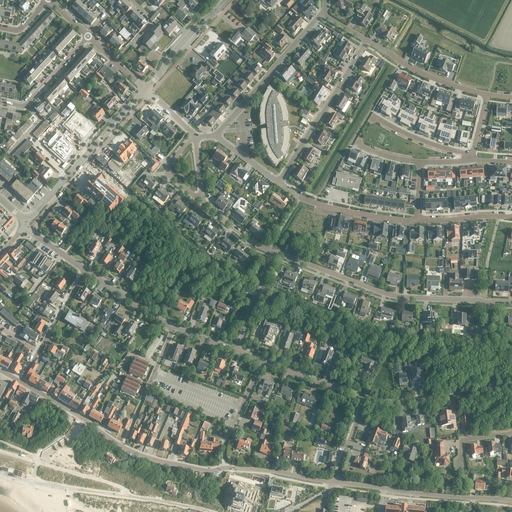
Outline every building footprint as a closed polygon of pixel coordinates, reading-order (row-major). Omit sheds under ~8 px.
[(21,0),(19,2),(21,4),(19,7),(24,11),(29,7),(26,4),(29,0),(28,0),(21,0)] [(72,7),(77,12),(82,6),(78,2),(79,1),(78,0),(75,0),(73,2),(75,5),(72,7)] [(118,12),(121,9),(127,3),(123,0),(116,0),(115,2),(117,4),(117,5),(119,7),(116,11),(118,12)] [(176,0),(179,2),(184,7),(187,4),(193,9),(198,3),(194,0),(187,0),(186,2),(183,0),(181,0),(180,0),(176,0)] [(314,4),(309,0),(305,0),(301,5),(305,8),(301,12),(308,18),(314,11),(310,8),(314,4)] [(336,0),(334,4),(341,9),(344,5),(353,10),(356,5),(346,0),(336,0)] [(13,15),(16,2),(13,1),(12,7),(5,6),(5,10),(3,18),(9,19),(10,14),(13,15)] [(183,20),(188,14),(182,9),(184,7),(179,2),(177,4),(180,8),(175,13),(183,20)] [(363,11),(367,6),(361,2),(358,8),(363,11)] [(127,3),(121,9),(126,14),(124,15),(126,17),(132,11),(130,9),(131,8),(127,3)] [(81,16),(87,10),(82,6),(77,12),(81,16)] [(81,16),(86,20),(92,15),(87,10),(81,16)] [(49,11),(44,17),(50,22),(55,17),(49,11)] [(130,18),(135,22),(140,16),(135,12),(134,13),(132,11),(126,17),(129,19),(130,18)] [(359,23),(366,27),(372,16),(365,12),(364,14),(359,11),(355,17),(361,20),(359,23)] [(92,15),(86,20),(91,25),(96,19),(92,15)] [(135,22),(132,24),(137,29),(138,28),(140,30),(147,22),(140,16),(135,22)] [(44,17),(39,23),(44,28),(50,22),(44,17)] [(166,25),(173,31),(177,26),(174,24),(176,21),(171,17),(169,19),(170,20),(166,25)] [(303,22),(297,17),(288,27),(294,32),(295,32),(299,27),(303,22)] [(116,30),(119,26),(114,22),(110,25),(116,30)] [(39,23),(33,28),(39,34),(44,28),(39,23)] [(173,31),(166,25),(164,23),(162,25),(164,27),(162,29),(164,32),(168,36),(173,31)] [(388,28),(379,23),(375,30),(382,34),(384,35),(383,37),(385,38),(384,38),(385,39),(387,40),(388,40),(388,39),(390,40),(395,31),(388,28)] [(150,50),(150,49),(152,50),(154,50),(157,47),(157,45),(155,43),(164,32),(162,29),(161,29),(157,25),(141,42),(150,50)] [(278,25),(275,29),(280,34),(284,30),(278,25)] [(106,27),(100,33),(105,38),(112,30),(110,28),(109,29),(106,27)] [(33,28),(28,34),(34,39),(39,34),(33,28)] [(119,33),(122,37),(127,31),(124,28),(119,33)] [(248,28),(245,32),(252,39),(256,35),(248,28)] [(65,35),(71,40),(75,36),(69,30),(65,35)] [(131,35),(127,31),(122,37),(126,40),(131,35)] [(316,34),(314,36),(322,43),(325,40),(326,42),(330,37),(325,33),(323,35),(318,31),(316,34)] [(248,43),(252,39),(245,32),(241,36),(248,43)] [(235,33),(228,40),(234,45),(238,48),(244,41),(240,38),(235,33)] [(23,40),(28,45),(34,39),(28,34),(23,40)] [(61,39),(67,45),(71,40),(65,35),(61,39)] [(114,36),(109,42),(113,46),(121,38),(122,37),(120,35),(116,38),(114,36)] [(275,42),(281,48),(288,40),(281,35),(275,42)] [(417,35),(413,42),(419,45),(423,38),(417,35)] [(322,43),(314,36),(313,38),(312,37),(310,40),(315,44),(313,47),(318,51),(322,47),(320,45),(322,43)] [(121,38),(113,46),(118,50),(123,45),(121,42),(123,40),(121,38)] [(67,45),(61,39),(56,44),(62,50),(67,45)] [(23,40),(19,44),(18,52),(21,53),(28,45),(23,40)] [(3,49),(10,50),(12,43),(4,41),(3,49)] [(339,51),(335,56),(344,61),(348,55),(351,50),(350,50),(352,47),(345,42),(339,51)] [(12,43),(10,50),(18,52),(19,44),(12,43)] [(213,51),(209,55),(213,58),(213,57),(216,60),(219,58),(220,59),(224,55),(222,54),(227,48),(221,43),(219,45),(218,45),(215,48),(214,48),(212,50),(213,51)] [(62,50),(56,44),(52,49),(58,54),(62,50)] [(269,52),(272,49),(266,44),(263,47),(266,49),(261,55),(269,62),(274,56),(269,52)] [(137,51),(142,55),(146,50),(141,46),(137,51)] [(430,53),(416,46),(411,57),(424,63),(430,53)] [(85,54),(91,59),(95,54),(90,49),(85,54)] [(311,54),(306,49),(300,56),(298,54),(294,58),(296,60),(296,61),(301,65),(311,54)] [(45,56),(51,62),(55,57),(49,52),(45,56)] [(240,59),(233,53),(230,56),(237,62),(240,59)] [(81,58),(87,64),(91,59),(85,54),(81,58)] [(51,62),(45,56),(41,61),(47,67),(51,62)] [(144,62),(146,60),(141,56),(138,59),(140,61),(135,66),(142,72),(148,67),(144,64),(145,63),(144,62)] [(376,60),(370,56),(368,59),(365,58),(360,67),(364,69),(368,71),(367,71),(368,72),(368,71),(369,72),(371,68),(370,68),(373,63),(374,64),(376,60)] [(87,64),(81,58),(77,63),(88,73),(90,71),(84,66),(87,64)] [(327,62),(321,58),(318,62),(324,66),(327,62)] [(251,66),(247,72),(254,78),(257,75),(261,70),(250,60),(247,63),(251,66)] [(443,60),(439,70),(446,72),(447,69),(452,71),(454,65),(449,63),(450,62),(443,60)] [(47,67),(41,61),(36,66),(42,71),(47,67)] [(196,69),(190,75),(195,79),(193,81),(198,86),(201,82),(198,79),(200,77),(201,77),(202,76),(202,74),(205,71),(207,69),(209,71),(212,68),(206,62),(203,66),(204,67),(202,69),(198,65),(195,69),(196,69)] [(88,73),(77,63),(72,67),(78,73),(81,70),(86,75),(88,73)] [(288,65),(279,75),(286,82),(291,77),(292,78),(297,73),(288,65)] [(42,71),(36,66),(32,70),(38,76),(42,71)] [(336,76),(338,72),(327,66),(323,72),(325,74),(323,76),(322,76),(321,78),(322,79),(321,79),(328,84),(332,78),(334,79),(334,78),(335,78),(336,77),(336,76)] [(78,73),(72,67),(68,72),(74,77),(78,73)] [(110,70),(107,67),(102,73),(104,76),(110,70)] [(244,74),(240,80),(247,86),(250,83),(254,78),(247,72),(243,68),(240,71),(244,74)] [(28,75),(34,80),(38,76),(32,70),(28,75)] [(112,72),(110,70),(104,76),(106,79),(112,72)] [(216,71),(213,74),(216,76),(214,78),(219,82),(223,77),(216,71)] [(74,77),(68,72),(64,77),(70,82),(74,77)] [(115,74),(112,72),(106,79),(108,82),(115,74)] [(100,82),(104,78),(98,73),(95,77),(100,82)] [(116,74),(115,76),(118,80),(117,81),(121,84),(124,81),(120,78),(116,74)] [(397,82),(407,87),(411,80),(405,77),(405,76),(401,74),(397,82)] [(34,80),(28,75),(23,80),(29,85),(34,80)] [(247,86),(240,80),(236,76),(233,79),(237,83),(233,88),(240,94),(243,91),(247,86)] [(361,87),(365,81),(356,76),(353,81),(351,80),(347,87),(356,92),(360,86),(361,87)] [(56,84),(62,90),(67,85),(61,80),(56,84)] [(115,84),(113,86),(116,89),(123,94),(127,90),(121,84),(117,81),(115,84)] [(392,81),(388,88),(393,90),(397,83),(392,81)] [(0,87),(0,91),(7,92),(8,85),(1,83),(0,87)] [(432,92),(425,89),(426,86),(419,83),(415,92),(422,95),(422,96),(429,99),(432,92)] [(48,94),(54,99),(62,90),(56,84),(48,94)] [(230,91),(225,96),(233,102),(235,99),(236,99),(240,94),(233,88),(229,84),(228,85),(227,86),(226,87),(230,91)] [(310,101),(318,105),(325,94),(324,94),(326,90),(327,91),(327,90),(316,84),(312,92),(309,97),(312,98),(310,101)] [(8,85),(7,92),(14,94),(16,86),(8,85)] [(275,92),(269,87),(266,90),(267,90),(262,99),(262,100),(259,109),(260,109),(259,119),(260,125),(266,125),(267,127),(267,130),(260,130),(261,136),(260,137),(263,146),(262,146),(267,155),(266,156),(272,164),(275,167),(281,160),(280,159),(283,157),(285,158),(287,154),(286,154),(289,144),(290,134),(289,134),(289,128),(287,128),(287,126),(286,123),(288,123),(288,117),(289,117),(286,107),(287,107),(282,98),(283,98),(280,94),(278,96),(275,94),(275,92)] [(79,93),(85,99),(89,95),(87,94),(88,93),(83,89),(79,93)] [(442,103),(445,94),(445,93),(439,91),(438,94),(435,93),(430,106),(434,107),(436,101),(442,103)] [(218,104),(225,110),(228,107),(229,107),(233,102),(225,96),(222,92),(219,95),(223,99),(218,104)] [(339,100),(335,106),(342,110),(348,101),(350,102),(352,97),(345,93),(344,96),(343,98),(341,97),(340,97),(338,100),(339,100)] [(451,96),(445,93),(445,94),(442,103),(448,105),(446,111),(450,112),(454,100),(450,98),(451,96)] [(54,99),(48,94),(43,98),(49,104),(54,99)] [(101,103),(104,105),(109,110),(114,105),(113,104),(116,101),(109,94),(101,103)] [(199,100),(202,104),(208,98),(204,94),(199,100)] [(381,111),(385,114),(393,101),(388,99),(387,101),(383,99),(378,106),(383,109),(381,111)] [(466,111),(468,100),(465,99),(465,100),(461,99),(461,102),(457,101),(454,111),(459,112),(459,109),(466,111)] [(192,114),(198,109),(194,105),(188,100),(180,108),(186,114),(189,111),(192,114)] [(216,107),(211,112),(219,119),(219,118),(221,115),(222,115),(226,110),(225,110),(218,104),(214,100),(212,103),(216,107)] [(468,100),(466,111),(472,113),(472,115),(476,116),(478,106),(474,105),(475,102),(471,101),(471,100),(468,100)] [(397,104),(393,101),(385,114),(390,117),(391,114),(395,116),(399,109),(396,107),(397,104)] [(47,111),(50,107),(45,103),(42,106),(39,103),(34,108),(40,113),(44,108),(47,111)] [(93,110),(89,114),(98,122),(101,119),(100,118),(104,114),(95,106),(92,109),(93,110)] [(507,112),(511,111),(511,107),(497,106),(497,113),(502,113),(502,116),(506,117),(507,112)] [(404,124),(411,111),(406,109),(405,111),(401,110),(397,117),(401,119),(400,122),(404,124)] [(156,126),(163,118),(154,110),(152,112),(152,113),(148,117),(154,123),(150,128),(152,130),(150,132),(154,137),(156,134),(154,132),(158,128),(156,126)] [(415,113),(411,111),(404,124),(409,127),(410,124),(414,126),(418,118),(414,116),(415,113)] [(219,119),(211,112),(204,120),(203,119),(201,122),(206,126),(208,124),(207,124),(208,123),(212,127),(216,122),(215,122),(218,118),(218,119),(219,119)] [(64,125),(70,130),(72,128),(74,130),(80,136),(79,137),(81,139),(82,138),(83,139),(93,128),(91,127),(92,126),(90,123),(89,124),(81,118),(76,113),(64,125)] [(327,119),(325,123),(332,128),(338,117),(342,120),(344,117),(338,113),(336,116),(332,113),(328,120),(327,119)] [(5,125),(8,126),(7,131),(11,131),(12,124),(14,125),(15,121),(20,122),(21,115),(13,114),(12,119),(6,118),(5,125)] [(419,131),(424,133),(429,119),(424,117),(423,120),(419,118),(416,127),(420,128),(419,131)] [(194,118),(192,121),(199,127),(201,124),(194,118)] [(434,121),(429,119),(424,133),(429,135),(430,132),(434,133),(437,125),(433,124),(434,121)] [(446,125),(444,124),(443,127),(439,126),(436,134),(440,135),(439,138),(444,140),(450,121),(447,120),(446,125)] [(27,121),(23,126),(27,130),(31,126),(27,121)] [(450,121),(444,140),(449,141),(450,138),(454,139),(457,131),(456,131),(457,128),(451,126),(453,122),(450,121)] [(170,138),(177,131),(168,123),(162,130),(170,138)] [(140,140),(148,131),(141,124),(133,133),(140,140)] [(327,135),(330,137),(332,134),(325,130),(324,133),(321,131),(314,141),(321,145),(327,135)] [(457,140),(460,141),(459,144),(467,145),(470,134),(458,131),(457,140)] [(63,138),(57,133),(46,145),(52,150),(63,160),(64,160),(64,161),(67,158),(66,157),(73,150),(72,148),(70,145),(69,146),(68,145),(67,145),(64,141),(62,139),(63,138)] [(33,143),(37,139),(37,138),(33,134),(29,138),(33,143)] [(499,141),(487,139),(486,145),(490,145),(489,149),(495,149),(495,146),(498,147),(499,141)] [(136,150),(127,142),(123,146),(122,145),(118,149),(119,150),(115,155),(124,163),(128,158),(129,159),(133,155),(132,154),(136,150)] [(22,155),(27,151),(22,146),(17,150),(22,155)] [(155,155),(159,150),(155,146),(151,151),(155,155)] [(310,162),(312,160),(315,155),(318,157),(321,152),(314,148),(312,150),(310,148),(303,158),(310,162)] [(224,162),(225,160),(227,157),(222,153),(222,152),(218,150),(212,157),(221,164),(219,167),(224,170),(228,165),(224,162)] [(347,161),(363,168),(366,161),(358,157),(359,154),(352,150),(347,161)] [(41,163),(45,159),(38,152),(34,156),(36,159),(36,160),(37,161),(37,160),(41,163)] [(151,164),(147,169),(150,172),(152,172),(159,164),(155,160),(154,160),(151,158),(148,161),(151,164)] [(0,174),(8,182),(16,174),(13,171),(15,169),(4,159),(2,161),(0,162),(0,174)] [(370,171),(374,172),(374,173),(380,175),(383,165),(379,165),(380,162),(373,160),(370,171)] [(243,169),(236,163),(230,172),(237,177),(237,176),(242,180),(247,173),(242,170),(243,169)] [(384,165),(383,171),(386,172),(385,176),(392,177),(391,180),(394,180),(396,174),(393,173),(395,166),(388,164),(387,166),(384,165)] [(299,165),(296,171),(305,176),(308,171),(299,165)] [(53,173),(46,168),(44,166),(42,169),(44,170),(40,176),(46,181),(53,173)] [(401,167),(400,177),(405,178),(404,181),(411,181),(412,172),(409,172),(409,167),(401,167)] [(496,177),(499,178),(500,167),(498,167),(493,167),(493,173),(490,173),(490,180),(495,181),(496,177)] [(502,168),(500,167),(499,178),(503,178),(503,181),(508,182),(509,178),(506,178),(506,168),(502,168)] [(39,175),(35,171),(34,170),(31,173),(36,178),(39,175)] [(302,181),(305,176),(296,171),(293,176),(302,181)] [(332,185),(336,186),(352,190),(353,188),(358,190),(360,184),(362,179),(337,173),(335,178),(334,178),(332,185)] [(99,176),(92,183),(91,183),(86,189),(107,208),(113,214),(119,206),(120,207),(126,201),(104,182),(105,181),(99,176)] [(151,190),(157,183),(149,177),(145,181),(143,179),(139,184),(143,188),(145,185),(151,190)] [(268,187),(254,177),(249,183),(251,185),(249,188),(255,193),(258,190),(263,193),(268,187)] [(35,179),(32,182),(39,189),(42,186),(35,179)] [(10,188),(14,192),(21,185),(17,181),(10,188)] [(219,181),(216,185),(221,190),(225,185),(219,181)] [(396,182),(392,181),(391,187),(387,187),(387,190),(395,191),(396,182)] [(39,189),(32,182),(29,185),(37,192),(39,189)] [(21,185),(14,192),(19,195),(25,188),(21,185)] [(29,185),(26,188),(30,192),(34,195),(37,192),(29,185)] [(164,202),(169,196),(163,191),(164,189),(161,187),(155,195),(164,202)] [(19,195),(23,199),(30,192),(26,188),(26,189),(25,188),(19,195)] [(30,192),(23,199),(27,203),(34,195),(30,192)] [(488,206),(494,206),(494,193),(491,193),(491,196),(489,196),(489,197),(482,196),(482,203),(488,203),(488,206)] [(494,193),(494,206),(501,207),(502,193),(501,197),(498,197),(498,193),(494,193)] [(507,194),(502,193),(501,207),(506,207),(507,205),(511,205),(511,200),(511,196),(507,197),(507,194)] [(274,194),(269,201),(282,210),(287,204),(287,203),(288,202),(283,198),(282,200),(274,194)] [(87,207),(90,204),(85,200),(84,200),(78,195),(73,200),(79,206),(82,202),(87,207)] [(371,205),(372,196),(365,195),(364,204),(371,205)] [(228,209),(233,203),(228,199),(227,201),(220,196),(215,203),(223,210),(226,207),(228,209)] [(475,197),(470,198),(471,208),(476,207),(476,204),(478,204),(478,198),(475,198),(475,197)] [(248,203),(245,200),(242,198),(238,203),(241,205),(244,207),(248,203)] [(399,200),(397,209),(404,210),(405,201),(399,200)] [(181,215),(186,209),(181,205),(182,204),(179,201),(176,204),(173,202),(169,208),(173,212),(175,210),(181,215)] [(431,201),(422,201),(423,208),(426,208),(426,211),(431,210),(431,201)] [(81,219),(84,216),(79,212),(76,214),(73,212),(72,213),(66,208),(62,213),(67,218),(71,215),(76,220),(79,217),(81,219)] [(5,232),(14,223),(0,209),(0,227),(4,231),(5,232)] [(243,221),(246,217),(237,209),(231,216),(241,224),(243,222),(243,221)] [(197,227),(202,221),(197,217),(198,216),(194,214),(192,217),(189,215),(184,220),(189,224),(191,222),(197,227)] [(342,230),(342,228),(348,229),(349,222),(344,221),(344,218),(336,217),(335,220),(332,220),(331,221),(329,232),(336,233),(337,229),(342,230)] [(66,235),(70,229),(67,226),(66,228),(60,225),(61,224),(55,220),(50,227),(56,230),(55,231),(61,235),(63,233),(66,235)] [(258,238),(263,232),(254,225),(255,223),(253,221),(249,226),(251,228),(249,230),(255,235),(255,236),(258,238)] [(366,223),(359,222),(359,221),(356,221),(354,230),(354,231),(360,233),(360,231),(365,232),(364,232),(369,233),(370,226),(366,226),(366,223)] [(384,225),(381,224),(381,225),(380,225),(380,229),(378,229),(379,229),(375,228),(374,234),(379,235),(379,236),(386,237),(386,236),(387,236),(387,233),(388,226),(384,225)] [(478,231),(477,225),(469,226),(469,229),(468,229),(464,229),(464,237),(470,236),(470,237),(478,236),(478,235),(479,235),(479,231),(478,231)] [(212,240),(217,234),(212,230),(213,229),(210,226),(208,229),(205,227),(200,233),(204,236),(206,234),(212,240)] [(393,230),(392,239),(396,239),(396,238),(403,239),(404,228),(397,227),(396,230),(393,230)] [(451,231),(447,231),(448,237),(451,237),(451,240),(459,239),(458,227),(450,228),(451,231)] [(433,241),(441,240),(441,228),(433,229),(433,232),(433,240),(433,241)] [(410,232),(410,240),(415,240),(423,241),(423,229),(416,229),(415,232),(410,232)] [(228,252),(233,246),(228,242),(229,241),(226,239),(223,241),(221,239),(215,246),(220,249),(221,247),(228,252)] [(91,244),(90,243),(87,248),(90,250),(89,252),(91,254),(91,255),(93,256),(93,255),(94,256),(99,249),(98,249),(101,245),(94,240),(91,244)] [(15,257),(17,255),(20,252),(15,247),(13,250),(11,249),(7,254),(15,261),(17,259),(15,257)] [(109,253),(112,249),(110,248),(101,261),(106,265),(113,255),(109,253)] [(244,263),(248,257),(245,255),(245,254),(240,250),(234,258),(237,260),(238,258),(244,263)] [(328,254),(326,259),(329,261),(328,263),(332,264),(332,265),(332,264),(337,266),(338,262),(342,264),(347,251),(344,250),(343,252),(338,251),(336,257),(328,254)] [(52,263),(36,252),(29,262),(45,273),(52,263)] [(113,269),(119,273),(123,267),(121,265),(123,260),(124,261),(127,256),(122,252),(118,258),(120,260),(113,269)] [(7,265),(13,271),(15,273),(19,269),(16,266),(14,268),(7,261),(9,258),(4,254),(0,258),(0,259),(4,263),(7,265)] [(360,255),(358,261),(350,258),(349,262),(350,262),(347,269),(356,272),(358,266),(362,267),(365,257),(360,255)] [(369,255),(366,264),(371,266),(375,257),(369,255)] [(16,266),(19,269),(22,266),(25,261),(22,259),(16,266)] [(145,274),(150,266),(146,263),(141,271),(145,274)] [(378,280),(381,271),(370,267),(367,276),(378,280)] [(137,277),(139,275),(137,273),(132,269),(126,277),(132,281),(136,276),(137,277)] [(0,274),(6,280),(8,277),(0,270),(0,274)] [(476,270),(464,270),(464,280),(476,280),(476,270)] [(286,273),(285,277),(281,275),(278,282),(282,284),(284,281),(290,284),(289,287),(293,288),(298,275),(294,274),(293,275),(286,273)] [(400,281),(402,274),(399,274),(399,276),(389,274),(387,282),(393,283),(393,285),(396,286),(397,281),(400,281)] [(462,290),(462,280),(458,280),(458,275),(452,274),(452,279),(450,279),(449,289),(462,290)] [(418,285),(419,276),(407,275),(407,282),(407,287),(410,287),(410,285),(418,285)] [(16,276),(13,281),(20,287),(24,282),(16,276)] [(438,286),(438,277),(427,276),(426,288),(430,288),(430,286),(438,286)] [(493,282),(493,287),(496,287),(496,290),(500,290),(500,292),(508,292),(508,286),(511,286),(511,277),(508,277),(508,282),(496,282),(493,282)] [(60,290),(65,283),(59,278),(54,285),(60,290)] [(312,292),(316,282),(313,281),(312,282),(305,280),(302,288),(312,292)] [(319,291),(315,299),(323,302),(325,297),(332,300),(334,300),(336,297),(333,295),(335,290),(329,288),(330,287),(325,285),(322,292),(319,291)] [(91,292),(82,288),(77,298),(83,302),(87,295),(89,296),(91,292)] [(53,304),(58,296),(51,291),(49,294),(50,294),(46,299),(53,304)] [(37,301),(40,297),(34,293),(29,300),(33,303),(35,300),(37,301)] [(353,306),(356,297),(345,293),(344,297),(341,296),(338,303),(341,304),(342,300),(350,304),(350,305),(353,306)] [(102,300),(95,295),(89,304),(92,306),(93,304),(97,306),(102,300)] [(189,310),(194,302),(188,299),(185,304),(180,301),(176,307),(180,310),(181,309),(185,311),(187,308),(189,310)] [(369,315),(371,309),(368,307),(370,303),(364,300),(363,304),(361,302),(358,310),(360,311),(359,314),(365,316),(366,313),(369,315)] [(219,302),(216,308),(225,312),(227,305),(219,302)] [(203,322),(207,310),(201,308),(202,305),(199,304),(197,310),(200,311),(197,319),(203,322)] [(48,314),(50,310),(42,305),(40,309),(39,308),(37,311),(47,318),(49,314),(48,314)] [(113,311),(106,306),(98,316),(102,319),(101,321),(104,324),(106,321),(113,311)] [(391,317),(393,310),(382,307),(381,311),(378,311),(376,318),(380,319),(381,315),(391,317)] [(0,311),(0,313),(15,327),(19,322),(3,308),(0,311)] [(412,322),(412,313),(406,313),(406,311),(402,311),(402,321),(412,322)] [(83,332),(89,322),(70,312),(65,321),(83,332)] [(437,321),(437,315),(435,315),(435,313),(428,313),(427,314),(425,314),(424,323),(427,323),(428,319),(432,319),(432,321),(437,321)] [(453,313),(453,320),(452,325),(458,325),(465,326),(465,327),(467,327),(468,317),(465,317),(465,315),(460,315),(460,314),(453,313)] [(121,324),(125,319),(118,314),(114,320),(121,324)] [(36,315),(33,320),(38,323),(37,326),(34,324),(32,329),(34,330),(40,333),(44,326),(45,323),(40,320),(41,318),(36,315)] [(215,318),(212,325),(220,328),(223,321),(224,318),(218,316),(217,318),(215,318)] [(131,336),(137,327),(130,323),(124,332),(131,336)] [(119,326),(114,332),(118,335),(123,328),(119,326)] [(276,335),(277,330),(267,326),(264,333),(263,332),(261,340),(266,342),(267,339),(271,340),(273,334),(276,335)] [(27,341),(29,337),(35,341),(38,336),(27,327),(23,333),(21,332),(21,333),(19,337),(27,341)] [(288,350),(293,334),(284,331),(283,336),(285,337),(282,348),(288,350)] [(5,340),(5,341),(14,346),(17,342),(7,337),(5,340)] [(16,359),(20,354),(22,349),(23,347),(24,345),(21,343),(15,353),(16,353),(14,358),(16,359)] [(315,350),(316,346),(313,345),(314,344),(309,343),(307,348),(309,348),(306,357),(312,359),(315,350)] [(176,362),(179,354),(181,355),(182,352),(180,351),(182,347),(173,344),(168,359),(176,362)] [(56,359),(59,355),(63,357),(64,354),(50,346),(47,352),(53,356),(56,359)] [(191,365),(196,353),(189,350),(184,362),(191,365)] [(327,350),(323,363),(324,363),(324,364),(325,365),(325,364),(329,365),(333,353),(327,350)] [(94,361),(98,354),(92,351),(90,355),(91,356),(90,358),(94,361)] [(5,359),(3,358),(0,364),(7,369),(11,363),(11,362),(12,360),(9,359),(12,354),(9,353),(5,359)] [(21,367),(18,365),(23,356),(20,354),(16,359),(15,362),(15,363),(11,371),(17,374),(21,367)] [(206,372),(209,364),(204,362),(206,356),(203,355),(201,361),(198,369),(206,372)] [(371,372),(375,362),(361,357),(359,362),(363,364),(363,363),(367,365),(365,369),(362,368),(361,371),(364,372),(364,373),(370,375),(370,374),(371,375),(371,372)] [(147,368),(149,364),(142,361),(135,358),(134,361),(132,365),(130,369),(129,372),(136,375),(142,379),(144,375),(146,371),(147,368)] [(219,372),(220,370),(222,370),(224,363),(218,360),(215,368),(214,370),(219,372)] [(30,370),(34,372),(39,365),(35,363),(30,370)] [(72,371),(80,376),(85,368),(80,364),(78,367),(75,365),(72,371)] [(242,381),(244,376),(235,373),(237,368),(233,366),(229,376),(232,378),(232,379),(235,380),(236,379),(242,381)] [(421,368),(412,369),(414,381),(421,380),(420,377),(422,377),(421,368)] [(33,374),(34,372),(30,370),(26,377),(30,379),(33,374)] [(406,373),(399,374),(399,377),(400,384),(403,384),(407,383),(406,373)] [(35,385),(38,379),(39,378),(33,374),(30,379),(28,381),(35,385)] [(63,383),(65,380),(58,375),(53,382),(57,385),(59,381),(63,383)] [(139,386),(141,382),(134,379),(127,376),(126,379),(124,383),(122,387),(121,391),(127,394),(134,397),(136,393),(138,389),(139,386)] [(35,385),(38,387),(44,391),(45,390),(47,391),(53,380),(51,379),(51,378),(50,378),(49,381),(50,381),(48,385),(38,379),(35,385)] [(261,393),(261,391),(262,390),(266,391),(265,394),(269,396),(271,390),(274,384),(269,382),(269,381),(265,379),(263,386),(260,385),(257,392),(261,393)] [(88,389),(91,384),(87,380),(83,386),(88,389)] [(4,400),(5,397),(7,399),(11,392),(13,394),(19,385),(13,381),(3,399),(4,400)] [(22,397),(23,394),(24,395),(27,389),(21,386),(16,394),(22,397)] [(62,391),(58,399),(59,400),(61,401),(70,406),(74,399),(75,397),(67,392),(69,388),(65,386),(62,391)] [(286,400),(290,401),(291,397),(290,397),(293,390),(287,388),(287,387),(283,386),(282,389),(279,388),(277,394),(280,395),(281,394),(286,396),(285,398),(286,400)] [(58,399),(62,391),(57,388),(52,396),(58,399)] [(96,392),(98,389),(96,388),(94,390),(93,390),(89,396),(91,398),(96,392)] [(27,406),(30,401),(35,404),(39,398),(31,393),(28,397),(25,396),(21,403),(27,406)] [(315,402),(317,398),(311,396),(312,396),(310,395),(304,393),(303,397),(299,396),(297,402),(305,405),(306,402),(314,405),(315,403),(316,403),(315,402)] [(144,401),(151,404),(153,397),(147,395),(144,401)] [(74,399),(70,406),(76,410),(82,400),(80,398),(78,401),(74,399)] [(97,398),(91,407),(94,409),(100,400),(97,398)] [(9,405),(14,408),(17,403),(11,400),(9,405)] [(84,415),(91,404),(90,403),(89,404),(87,403),(87,404),(84,403),(83,405),(82,408),(81,407),(80,410),(81,410),(79,412),(84,415)] [(108,414),(113,404),(110,403),(108,406),(104,413),(108,414)] [(172,407),(169,413),(170,413),(176,416),(179,410),(172,408),(172,407)] [(257,410),(250,407),(247,413),(248,414),(247,418),(254,420),(257,410)] [(183,419),(186,413),(179,410),(176,416),(183,419)] [(89,417),(94,420),(97,414),(92,411),(89,417)] [(296,423),(299,414),(293,412),(290,422),(296,423)] [(452,421),(451,412),(439,414),(440,426),(451,425),(451,429),(456,428),(455,420),(452,421)] [(21,420),(24,417),(17,414),(15,413),(10,422),(12,423),(13,422),(16,424),(17,422),(17,423),(19,419),(21,420)] [(186,413),(183,419),(180,428),(179,430),(176,436),(177,436),(174,444),(179,445),(181,438),(180,437),(184,429),(186,430),(189,423),(188,423),(191,416),(186,413)] [(97,414),(94,420),(100,423),(103,417),(97,414)] [(418,425),(424,424),(423,417),(417,418),(417,419),(410,420),(410,419),(403,420),(404,424),(402,424),(403,432),(408,432),(407,429),(411,428),(410,425),(418,424),(418,425)] [(107,427),(113,430),(118,420),(117,419),(115,422),(111,420),(107,427)] [(118,420),(113,430),(118,433),(122,426),(118,423),(119,421),(118,420)] [(255,420),(252,429),(259,431),(262,423),(255,420)] [(31,438),(33,429),(26,428),(26,426),(23,426),(23,427),(21,427),(21,429),(22,429),(22,435),(25,436),(25,434),(26,434),(26,435),(27,435),(26,438),(31,438)] [(176,436),(179,430),(173,428),(171,432),(172,432),(171,437),(175,439),(176,436)] [(369,442),(376,445),(377,442),(380,443),(381,440),(385,441),(388,435),(381,432),(382,431),(375,428),(369,442)] [(134,440),(138,433),(132,431),(129,438),(134,440)] [(200,439),(199,450),(211,452),(212,446),(219,447),(219,443),(214,442),(215,438),(213,438),(212,443),(206,442),(207,442),(203,441),(204,434),(204,432),(200,432),(199,439),(200,439)] [(144,440),(146,437),(139,434),(136,442),(142,444),(143,441),(144,442),(145,440),(144,440)] [(146,445),(151,447),(156,436),(153,435),(151,438),(149,437),(146,445)] [(391,447),(390,450),(393,451),(394,448),(398,449),(401,441),(393,438),(392,441),(394,442),(392,447),(391,447)] [(246,442),(239,440),(236,449),(241,450),(242,448),(248,451),(251,440),(247,439),(246,442)] [(263,440),(259,452),(270,456),(272,449),(264,447),(266,441),(263,440)] [(168,449),(168,446),(167,446),(168,443),(161,441),(159,449),(166,451),(166,449),(168,449)] [(435,456),(435,463),(442,463),(442,464),(443,465),(446,465),(447,464),(447,463),(449,463),(449,455),(444,456),(443,441),(436,441),(437,456),(435,456)] [(296,450),(291,449),(286,448),(287,443),(283,443),(281,449),(285,450),(283,458),(303,463),(305,455),(295,453),(296,450)] [(488,444),(489,453),(496,452),(496,451),(501,450),(500,444),(495,445),(494,443),(488,444)] [(413,462),(417,449),(410,447),(410,446),(405,444),(403,451),(408,452),(405,459),(413,462)] [(470,446),(472,456),(478,455),(478,454),(483,453),(482,447),(477,447),(477,445),(470,446)] [(188,455),(188,453),(187,453),(188,447),(182,446),(182,447),(181,446),(181,449),(182,449),(180,455),(186,456),(187,454),(188,455)] [(366,468),(370,455),(364,453),(362,459),(355,457),(355,459),(353,458),(352,462),(361,465),(360,468),(365,470),(366,468)] [(108,455),(106,459),(109,461),(108,462),(110,464),(111,462),(113,463),(115,460),(113,459),(114,458),(108,455)] [(14,470),(8,469),(8,470),(7,472),(13,474),(14,474),(14,476),(15,477),(19,478),(20,477),(20,476),(21,476),(22,474),(23,472),(14,470)] [(511,469),(507,469),(507,470),(502,470),(502,473),(507,474),(506,479),(509,479),(509,481),(511,481),(511,469)] [(489,486),(489,483),(475,482),(475,489),(486,491),(486,486),(489,486)] [(227,500),(225,505),(228,506),(227,509),(237,511),(245,511),(248,502),(254,504),(258,492),(231,483),(227,494),(233,496),(232,501),(227,500)] [(175,495),(176,493),(173,492),(175,485),(172,484),(172,485),(167,484),(165,491),(171,493),(171,494),(175,495)] [(268,501),(267,509),(273,510),(275,497),(277,497),(277,498),(279,498),(279,496),(283,497),(285,490),(284,490),(271,487),(269,495),(268,501)]
